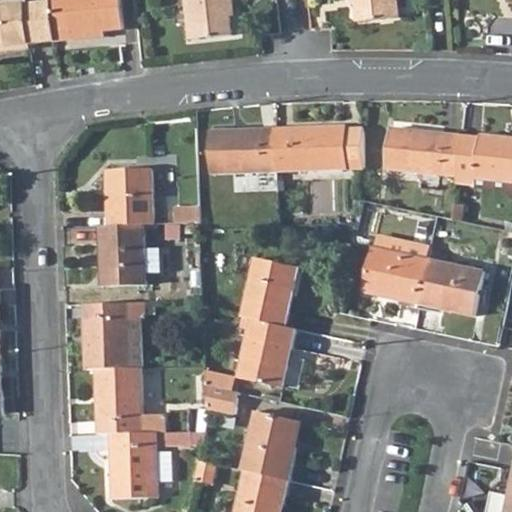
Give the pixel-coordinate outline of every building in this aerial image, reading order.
[(52,0),(30,0),(27,0),(26,0),(6,0),(7,3),(0,3),(0,49),(20,48),(19,34),(56,31),(52,0)] [(52,0),(56,31),(57,37),(91,34),(91,30),(126,26),(123,0),(52,0)] [(187,0),(192,38),(234,35),(231,8),(236,7),(235,0),(187,0)] [(357,0),(360,20),(400,16),(398,0),(357,0)] [(277,128),(279,173),(365,170),(364,127),(348,128),(347,125),(277,128)] [(277,128),(214,131),(216,175),(279,173),(277,128)] [(457,176),(461,136),(393,129),(390,170),(457,176)] [(457,184),(477,185),(477,178),(511,181),(511,138),(480,135),(480,137),(461,136),(457,176),(457,184)] [(110,227),(148,226),(157,225),(155,168),(109,170),(110,227)] [(454,219),(465,222),(466,204),(455,204),(454,219)] [(177,208),(177,224),(202,224),(201,206),(177,208)] [(102,227),(104,287),(150,287),(150,274),(163,274),(162,249),(148,249),(148,226),(110,227),(102,227)] [(378,248),(430,259),(432,247),(381,237),(378,248)] [(420,305),(421,302),(430,259),(378,248),(375,248),(366,293),(420,305)] [(245,318),(254,321),(288,328),(301,268),(258,258),(245,318)] [(421,302),(445,307),(445,310),(476,317),(486,272),(430,259),(421,302)] [(85,306),(87,370),(97,370),(132,370),(130,319),(145,318),(144,304),(85,306)] [(254,321),(241,379),(285,389),(298,330),(288,328),(254,321)] [(97,370),(99,436),(112,435),(157,434),(167,434),(166,416),(144,416),(143,369),(132,370),(97,370)] [(244,472),(247,473),(290,482),(297,448),(291,446),(296,422),(257,413),(244,472)] [(291,446),(297,448),(303,424),(296,422),(291,446)] [(167,434),(167,448),(193,447),(192,433),(167,434)] [(112,435),(114,500),(159,499),(158,483),(157,454),(157,434),(112,435)] [(157,454),(158,483),(176,483),(175,454),(157,454)] [(196,482),(213,486),(219,466),(200,462),(196,482)] [(247,473),(238,511),(283,511),(290,482),(247,473)]
